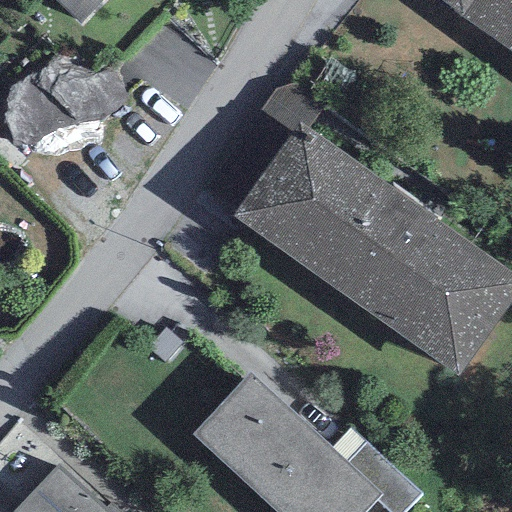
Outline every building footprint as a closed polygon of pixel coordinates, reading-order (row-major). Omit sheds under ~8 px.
[(55,0),(81,24),(103,0),(55,0)] [(511,0),(440,0),(511,51),(511,0)] [(307,130),(325,100),(298,84),(275,91),(261,109),(293,134),(299,125),(307,130)] [(293,134),(234,217),(457,376),(511,297),(511,273),(307,130),(299,125),(293,134)] [(249,375),(193,434),(277,511),(365,511),(377,499),(380,495),(346,464),(249,375)] [(389,511),(404,511),(421,494),(367,442),(346,464),(380,495),(377,499),(389,511)] [(108,511),(58,465),(13,511),(108,511)]
